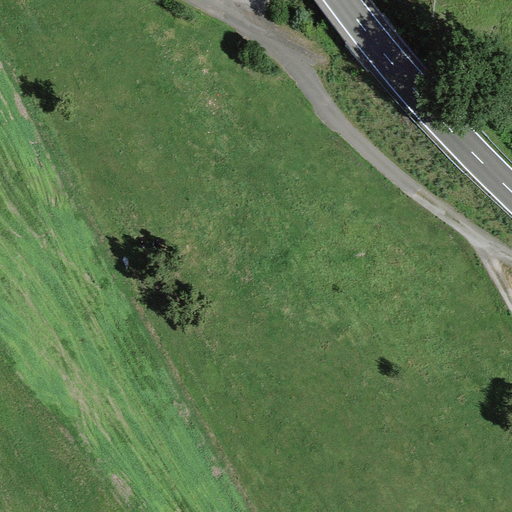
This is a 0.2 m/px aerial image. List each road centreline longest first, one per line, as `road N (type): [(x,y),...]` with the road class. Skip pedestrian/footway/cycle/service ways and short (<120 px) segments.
road 1 (track): [(204,0),(257,29),(400,180),(511,259)]
road 2 (secondary): [(511,191),(459,140),(344,0)]
